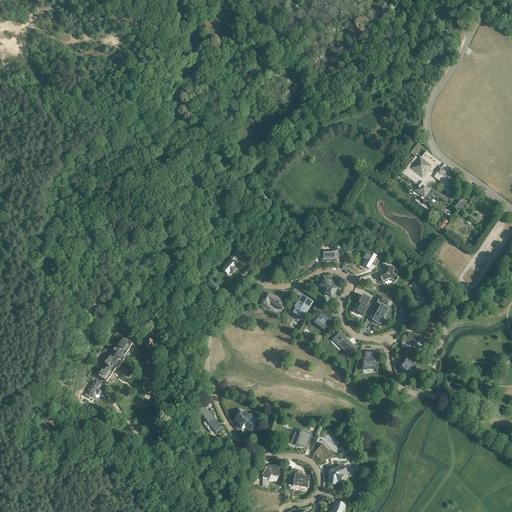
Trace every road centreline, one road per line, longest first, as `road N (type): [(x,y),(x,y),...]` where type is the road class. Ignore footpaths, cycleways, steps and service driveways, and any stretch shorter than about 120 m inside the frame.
road 1 (unclassified): [(168,366),(256,167),(319,117),(464,49)]
road 2 (residential): [(256,286),(301,284),(323,270),(344,273),(347,323),(384,344),(396,382),(431,395)]
road 3 (unclassified): [(511,210),(431,141),(433,98),(464,49)]
road 4 (residential): [(234,436),(206,384),(205,357),(213,327),(256,286)]
road 5 (residential): [(234,436),(316,469),(318,492),(284,511)]
